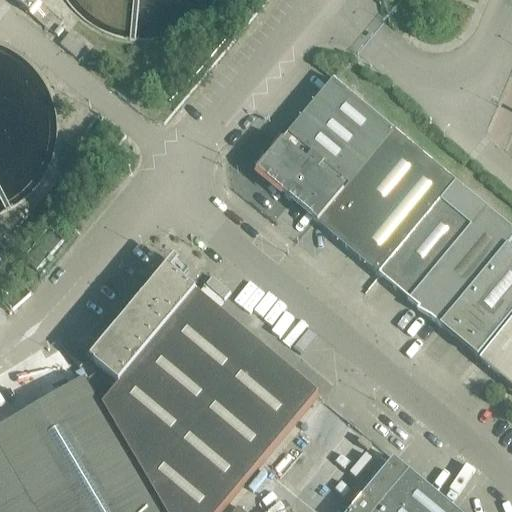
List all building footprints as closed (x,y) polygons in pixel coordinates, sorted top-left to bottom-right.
[(64,23),(34,0),(24,0),(19,6),(53,35),(64,23)] [(64,0),(65,1),(67,3),(70,7),(74,12),(78,15),(81,19),(85,22),(89,24),(95,29),(101,32),(105,34),(110,35),(113,36),(119,38),(125,39),(130,40),(134,41),(142,41),(147,41),(152,40),(158,39),(166,37),(172,35),(175,34),(182,31),(186,29),(190,26),(197,22),(203,16),(207,12),(210,8),(213,5),(215,2),(216,0),(64,0)] [(0,214),(2,214),(7,212),(11,209),(16,206),(22,203),(25,200),(30,195),(33,192),(37,188),(40,184),(44,178),(47,173),(49,169),(52,163),(53,158),(55,154),(56,149),(56,146),(57,143),(58,138),(58,132),(58,126),(57,121),(57,116),(56,113),(55,108),(54,104),(52,98),(50,92),(47,88),(44,82),(43,80),(41,77),(38,73),(34,69),(31,65),(25,60),(21,57),(17,54),(13,52),(10,50),(6,48),(0,46),(0,45),(0,214)] [(163,71),(154,63),(146,74),(154,81),(163,71)] [(318,225),(395,133),(334,82),(282,144),(286,147),(265,172),(317,215),(313,220),(313,219),(312,220),(318,225)] [(395,133),(318,225),(380,277),(441,203),(457,185),(395,134),(395,133)] [(441,203),(472,229),(410,303),(441,328),(508,249),(511,243),(511,231),(457,185),(441,203)] [(380,277),(410,303),(472,229),(441,203),(380,277)] [(37,272),(63,242),(53,233),(26,263),(37,272)] [(478,359),(511,318),(511,252),(508,249),(441,328),(478,359)] [(0,271),(10,259),(0,250),(0,271)] [(109,390),(96,397),(102,409),(197,296),(172,276),(100,361),(102,363),(97,369),(99,373),(107,386),(109,390)] [(22,286),(4,302),(5,303),(12,311),(31,295),(24,287),(22,286)] [(197,296),(102,409),(163,511),(222,511),(318,398),(319,398),(198,297),(197,296)] [(511,324),(481,362),(511,388),(511,324)] [(88,380),(95,393),(107,386),(99,373),(88,380)] [(0,511),(163,511),(102,409),(96,397),(86,381),(0,432),(0,511)] [(394,461),(351,511),(454,511),(409,474),(394,461)]
